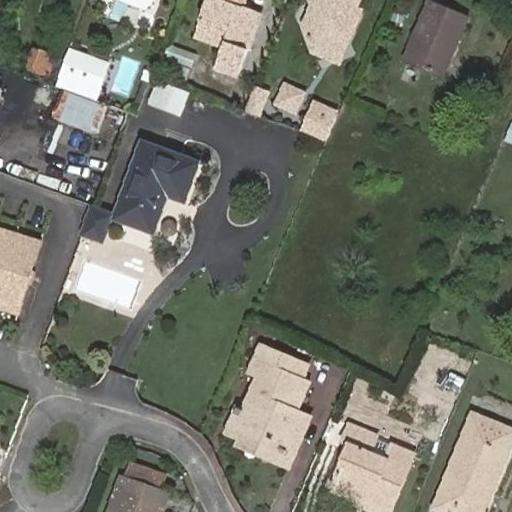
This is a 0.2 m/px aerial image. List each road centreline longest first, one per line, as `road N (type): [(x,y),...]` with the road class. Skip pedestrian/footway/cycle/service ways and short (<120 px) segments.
road 1 (residential): [(104,419),(69,407),(44,409),(19,474),(21,500),(51,510),(73,500)]
road 2 (unknown): [(216,248),(180,275),(131,340),(104,419)]
road 3 (residential): [(249,511),(182,450),(104,419)]
